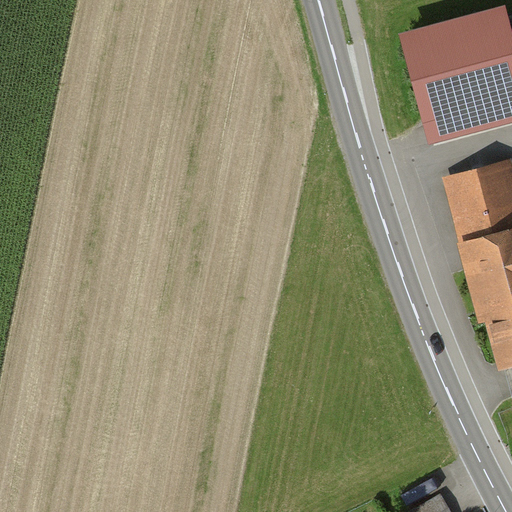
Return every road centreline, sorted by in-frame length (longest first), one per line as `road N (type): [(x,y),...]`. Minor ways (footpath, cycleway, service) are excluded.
road 1 (tertiary): [(315,0),(453,405)]
road 2 (tertiary): [(453,405),(511,510)]
